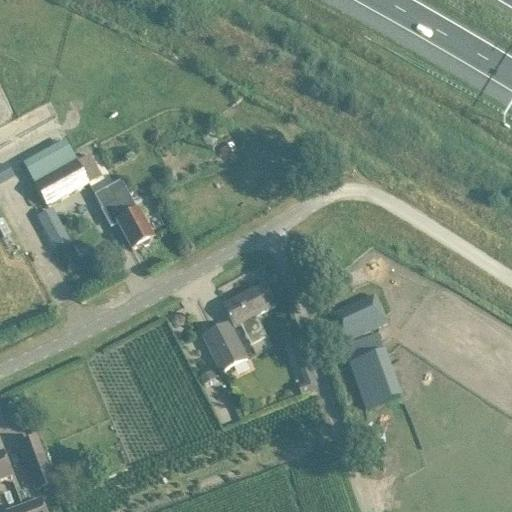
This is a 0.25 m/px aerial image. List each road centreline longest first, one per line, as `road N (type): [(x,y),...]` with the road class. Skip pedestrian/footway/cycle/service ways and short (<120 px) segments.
road 1 (unclassified): [(266,236),(0,372)]
road 2 (unclassified): [(358,511),(266,236)]
road 3 (unclassified): [(511,298),(368,202),(324,202),(266,236)]
road 4 (motorway): [(385,0),(511,74)]
